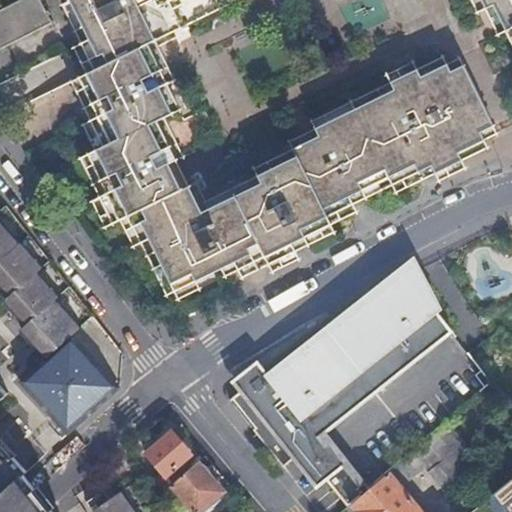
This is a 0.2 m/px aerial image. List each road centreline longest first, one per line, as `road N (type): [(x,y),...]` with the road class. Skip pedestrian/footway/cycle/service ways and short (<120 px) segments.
road 1 (residential): [(168,378),(472,206),(511,194)]
road 2 (residential): [(0,164),(168,378)]
road 3 (residential): [(168,378),(18,511)]
road 4 (residential): [(285,511),(168,378)]
